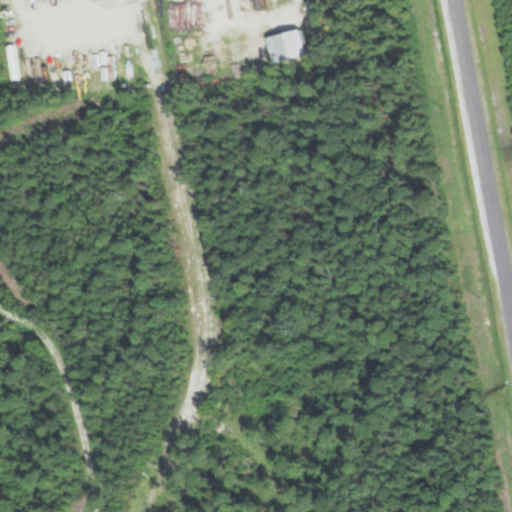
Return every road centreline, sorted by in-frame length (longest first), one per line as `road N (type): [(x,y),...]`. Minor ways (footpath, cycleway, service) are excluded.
road 1 (residential): [(143,511),(192,412),(203,301),(144,0)]
road 2 (residential): [(511,325),(453,0)]
